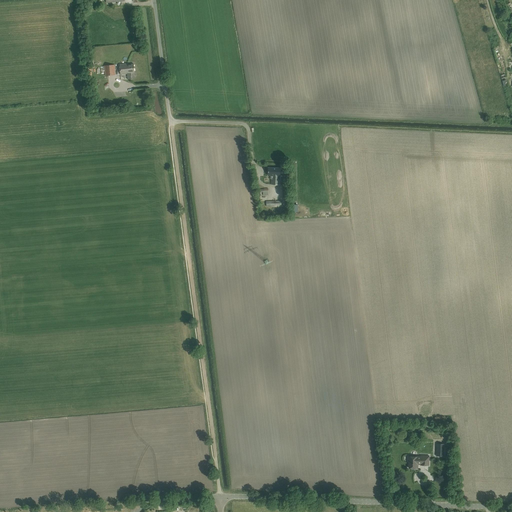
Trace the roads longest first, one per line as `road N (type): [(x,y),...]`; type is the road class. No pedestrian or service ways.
road 1 (track): [(217,466),(171,122)]
road 2 (unclassified): [(511,507),(219,496)]
road 3 (unclassified): [(182,121),(171,122),(154,0)]
